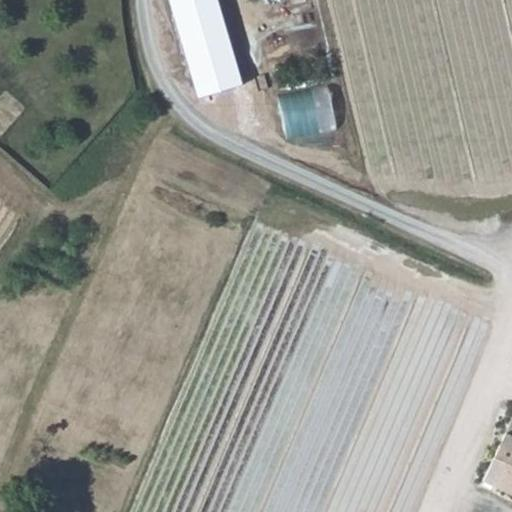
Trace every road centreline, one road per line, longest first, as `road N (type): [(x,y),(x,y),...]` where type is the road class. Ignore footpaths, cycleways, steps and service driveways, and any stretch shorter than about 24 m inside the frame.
road 1 (track): [(139,0),(147,54),(168,106),(220,145),(511,278)]
road 2 (track): [(511,337),(437,511)]
